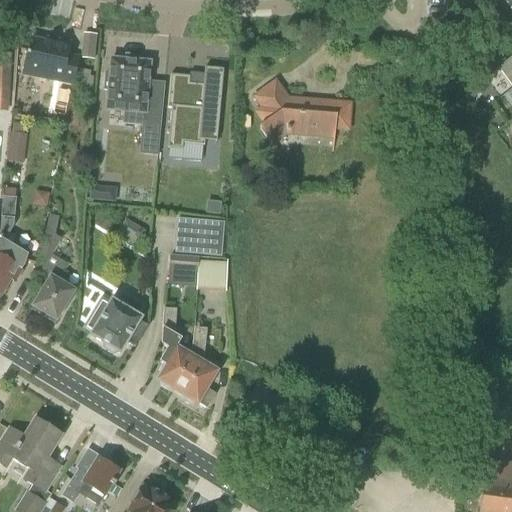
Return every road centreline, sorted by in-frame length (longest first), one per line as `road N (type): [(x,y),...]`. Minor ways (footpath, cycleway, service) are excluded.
road 1 (secondary): [(284,511),(0,337)]
road 2 (residential): [(388,0),(213,10),(122,0)]
